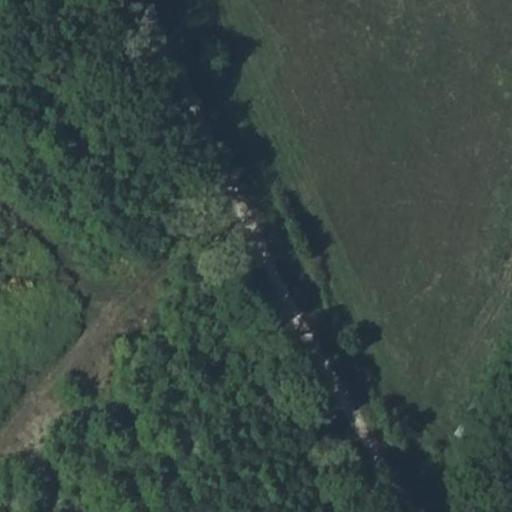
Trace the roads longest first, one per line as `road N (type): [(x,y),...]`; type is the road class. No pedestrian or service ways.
road 1 (track): [(135,0),(402,511)]
road 2 (track): [(0,435),(188,234),(237,205)]
